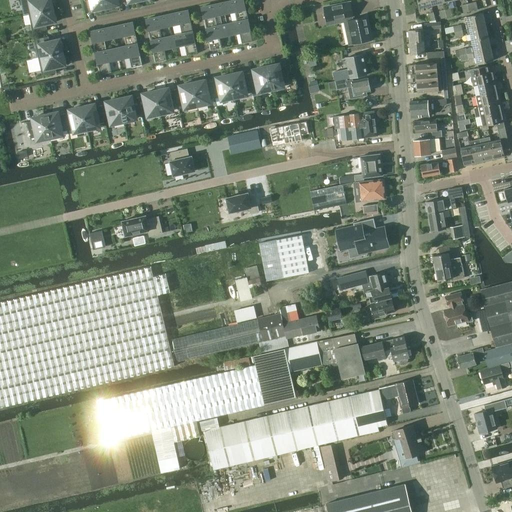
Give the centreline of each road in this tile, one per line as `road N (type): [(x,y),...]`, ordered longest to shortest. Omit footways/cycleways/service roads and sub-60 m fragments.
road 1 (residential): [(483,511),(421,305),(406,191)]
road 2 (residential): [(269,8),(276,50),(84,92)]
road 3 (residential): [(406,191),(391,0)]
road 4 (residential): [(204,0),(71,27)]
